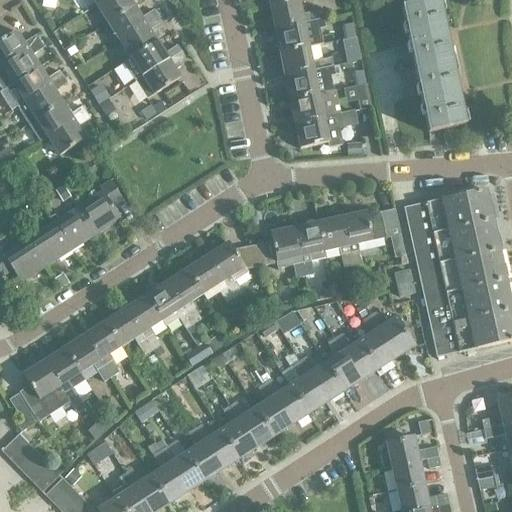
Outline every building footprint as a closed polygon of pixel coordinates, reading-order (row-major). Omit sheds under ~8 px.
[(105,0),(95,7),(106,25),(132,8),(128,1),(129,0),(105,0)] [(465,126),(442,17),(438,0),(400,8),(427,134),(465,126)] [(273,30),(322,20),(320,11),(299,15),(296,1),(268,7),(273,30)] [(140,20),(132,8),(106,25),(118,43),(156,18),(153,12),(140,20)] [(156,18),(118,43),(129,61),(155,44),(148,32),(160,24),(156,18)] [(278,55),(306,49),(303,34),(324,29),(322,20),(273,30),(278,55)] [(0,67),(39,42),(35,37),(23,45),(15,33),(3,40),(0,34),(0,67)] [(0,83),(4,90),(37,68),(31,58),(44,50),(39,42),(0,67),(0,83)] [(155,44),(129,61),(122,65),(134,83),(179,54),(175,48),(163,56),(155,44)] [(283,78),(332,68),(330,59),(309,64),(306,49),(278,55),(283,78)] [(179,54),(134,83),(145,101),(152,97),(179,80),(174,72),(180,68),(177,64),(183,60),(179,54)] [(23,104),(62,78),(58,73),(46,81),(37,68),(4,90),(11,86),(23,104)] [(288,102),(316,96),(313,81),(334,77),(332,68),(283,78),(288,102)] [(27,126),(60,104),(53,94),(66,85),(62,78),(23,104),(15,108),(27,126)] [(107,82),(91,92),(99,105),(115,95),(107,82)] [(318,105),(316,96),(288,102),(293,126),(342,116),(340,106),(327,109),(326,104),(318,105)] [(45,139),(85,114),(82,109),(69,117),(60,104),(27,126),(38,144),(45,139)] [(45,139),(48,142),(58,157),(84,140),(77,129),(89,121),(85,114),(45,139)] [(342,116),(293,126),(298,150),(326,144),(323,129),(344,124),(342,116)] [(77,209),(95,235),(120,219),(112,207),(122,201),(111,183),(101,190),(102,193),(77,209)] [(484,191),(403,210),(409,240),(491,222),(484,191)] [(70,251),(95,235),(77,209),(52,225),(70,251)] [(364,214),(340,219),(351,268),(359,265),(357,252),(358,252),(357,245),(385,239),(381,223),(367,226),(364,214)] [(351,267),(340,219),(316,224),(323,253),(337,250),(341,269),(351,267)] [(491,222),(409,240),(416,270),(497,252),(491,222)] [(323,253),(316,224),(293,229),(303,278),(312,276),(310,263),(324,260),(323,253)] [(45,267),(70,251),(52,225),(28,241),(45,267)] [(400,236),(398,228),(387,230),(388,238),(400,236)] [(251,247),(259,267),(275,263),(276,270),(291,267),(294,280),(303,278),(293,229),(269,234),(271,243),(251,247)] [(20,283),(45,267),(28,241),(3,257),(0,253),(0,252),(0,273),(2,277),(12,271),(20,283)] [(259,267),(251,247),(232,251),(227,244),(207,257),(233,298),(240,294),(234,284),(247,275),(244,270),(259,267)] [(497,252),(416,270),(423,299),(504,281),(497,252)] [(233,298),(207,257),(186,270),(202,295),(212,289),(215,295),(217,293),(224,304),(233,298)] [(186,270),(166,284),(192,325),(200,320),(189,303),(202,295),(186,270)] [(413,295),(408,274),(394,277),(399,299),(413,295)] [(511,311),(504,281),(423,299),(429,329),(511,311)] [(192,325),(166,284),(145,297),(161,321),(160,322),(164,328),(177,320),(190,339),(197,334),(192,325)] [(156,358),(164,353),(159,347),(148,330),(160,322),(161,321),(145,297),(125,310),(156,358)] [(357,300),(368,318),(373,314),(362,297),(357,300)] [(148,364),(156,358),(125,310),(104,323),(120,348),(132,341),(143,357),(148,364)] [(313,315),(309,310),(296,313),(301,322),(313,315)] [(511,316),(511,311),(429,329),(436,359),(511,342),(511,316)] [(373,314),(368,318),(394,359),(412,348),(394,319),(385,325),(375,313),(373,314)] [(367,336),(358,342),(377,370),(394,359),(368,318),(361,322),(367,336)] [(120,348),(104,323),(84,336),(110,378),(118,374),(108,356),(120,348)] [(204,343),(197,334),(190,339),(195,349),(204,343)] [(84,336),(63,350),(79,375),(91,366),(102,383),(110,378),(84,336)] [(377,370),(358,342),(350,347),(340,336),(333,340),(359,382),(377,370)] [(333,359),(324,364),(342,393),(359,382),(333,340),(327,344),(333,359)] [(204,343),(195,349),(183,357),(190,367),(210,354),(204,343)] [(63,350),(42,363),(69,404),(76,416),(84,410),(71,389),(83,381),(79,375),(63,350)] [(298,363),(324,404),(342,393),(324,364),(315,370),(305,358),(298,363)] [(37,424),(69,404),(42,363),(22,376),(29,387),(18,394),(18,395),(8,402),(22,422),(16,426),(21,434),(37,424)] [(307,415),(324,404),(298,363),(292,367),(298,381),(289,387),(307,415)] [(307,415),(289,387),(280,393),(270,381),(263,385),(290,426),(307,415)] [(290,426),(263,385),(256,390),(263,404),(254,409),(272,438),(290,426)] [(163,414),(176,406),(166,390),(152,398),(163,414)] [(501,428),(511,425),(511,399),(495,403),(501,428)] [(272,438),(254,409),(245,415),(235,404),(228,408),(255,449),(272,438)] [(255,449),(228,408),(221,412),(227,426),(219,432),(237,460),(255,449)] [(481,432),(493,429),(491,421),(479,423),(481,432)] [(493,430),(493,429),(481,432),(483,441),(503,437),(506,452),(511,450),(511,425),(501,428),(493,430)] [(237,460),(219,432),(210,437),(200,426),(193,430),(220,471),(237,460)] [(220,471),(193,430),(187,434),(193,448),(184,454),(203,482),(220,471)] [(9,461),(26,444),(18,436),(1,453),(9,461)] [(390,469),(436,459),(434,449),(415,453),(412,439),(385,445),(387,455),(379,456),(382,471),(390,469)] [(17,469),(34,453),(26,444),(9,461),(17,469)] [(165,448),(159,452),(185,494),(203,482),(184,454),(175,460),(165,448)] [(185,494),(159,452),(152,457),(158,471),(149,476),(168,505),(185,494)] [(25,478),(42,461),(34,453),(17,469),(25,478)] [(396,493),(422,487),(419,472),(438,468),(436,459),(390,469),(396,493)] [(33,486),(50,469),(42,461),(25,478),(33,486)] [(491,480),(503,477),(501,468),(489,471),(491,480)] [(50,469),(33,486),(41,494),(58,477),(50,469)] [(156,511),(168,505),(149,476),(140,482),(130,471),(124,475),(147,511),(156,511)] [(124,493),(115,499),(123,511),(147,511),(124,475),(116,479),(124,493)] [(503,477),(491,480),(493,489),(505,487),(503,477)] [(52,505),(69,489),(61,481),(44,497),(52,505)] [(422,487),(396,493),(400,511),(417,511),(447,505),(445,495),(425,500),(422,487)] [(58,511),(61,511),(77,497),(69,489),(52,505),(58,511)] [(77,511),(85,505),(77,497),(61,511),(77,511)] [(123,511),(115,499),(97,511),(123,511)]
